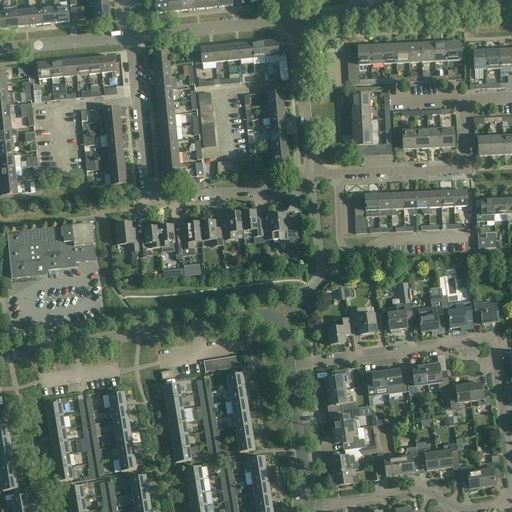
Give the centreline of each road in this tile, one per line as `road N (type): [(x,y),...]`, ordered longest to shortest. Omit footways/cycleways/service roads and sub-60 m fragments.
road 1 (residential): [(309,508),(417,487),(458,510),(499,504),(511,490),(494,344),(486,338),(289,366)]
road 2 (residential): [(289,366),(277,324),(257,315),(0,356)]
road 3 (residential): [(129,36),(143,178),(157,198),(291,187),(308,176)]
road 4 (residential): [(308,176),(463,168),(463,101)]
road 5 (residential): [(129,36),(292,19)]
road 6 (residential): [(308,176),(292,19)]
road 7 (residential): [(362,14),(511,1)]
road 8 (residential): [(309,508),(289,366)]
road 9 (residential): [(0,49),(129,36)]
